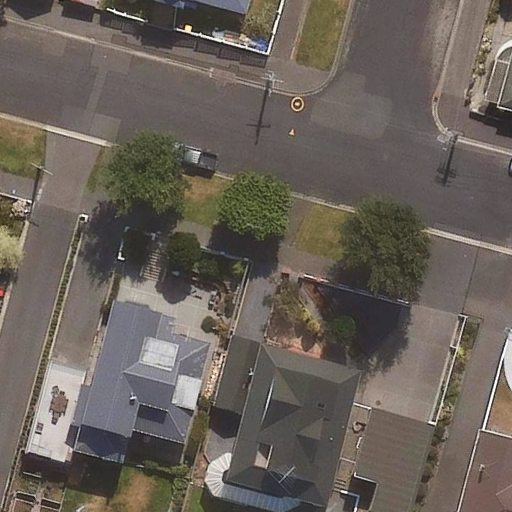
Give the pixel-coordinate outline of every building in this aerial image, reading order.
[(97,0),(67,0),(95,8),(97,0)] [(165,0),(175,3),(176,0),(195,0),(240,12),(243,0),(165,0)] [(511,57),(501,99),(511,101),(511,57)] [(147,308),(79,290),(61,354),(43,349),(16,449),(65,462),(69,448),(113,460),(122,426),(177,441),(203,346),(142,329),(147,308)] [(355,368),(226,335),(208,405),(233,412),(212,495),(280,511),(299,511),(303,500),(320,504),(355,368)] [(404,511),(431,412),(369,396),(348,474),(373,480),(365,509),(378,511),(404,511)] [(511,511),(511,440),(473,430),(450,511),(511,511)]
